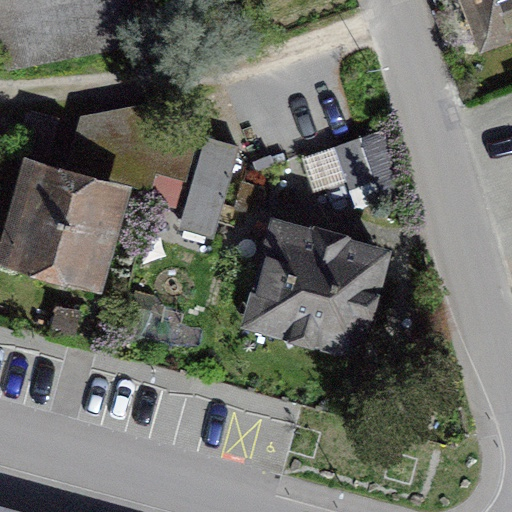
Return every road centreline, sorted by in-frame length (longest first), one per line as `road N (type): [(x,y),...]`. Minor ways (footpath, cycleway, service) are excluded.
road 1 (residential): [(389,0),(511,408)]
road 2 (residential): [(261,511),(0,438)]
